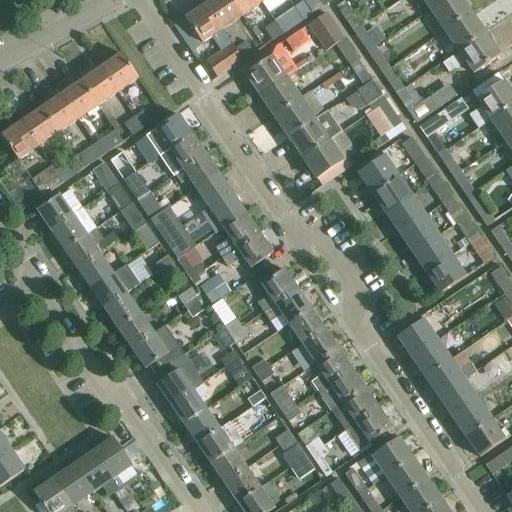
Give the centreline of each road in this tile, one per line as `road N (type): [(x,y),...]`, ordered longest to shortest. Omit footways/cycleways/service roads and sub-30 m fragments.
road 1 (residential): [(482,511),(356,323),(353,292),(321,241),(298,235),(141,0)]
road 2 (residential): [(203,511),(133,409),(102,383),(37,279)]
road 3 (residential): [(0,61),(111,0)]
